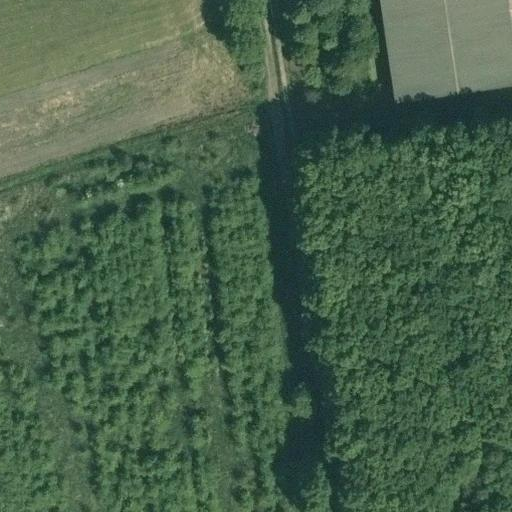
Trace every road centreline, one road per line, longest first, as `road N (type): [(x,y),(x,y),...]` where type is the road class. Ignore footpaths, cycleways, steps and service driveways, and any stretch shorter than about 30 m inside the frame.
road 1 (track): [(257,0),(338,511)]
road 2 (track): [(457,511),(432,140)]
